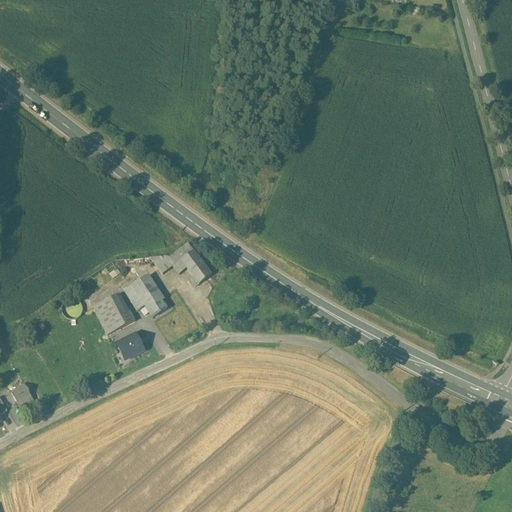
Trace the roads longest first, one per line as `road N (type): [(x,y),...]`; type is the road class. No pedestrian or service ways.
road 1 (primary): [(0,75),(316,306),(511,407)]
road 2 (residential): [(511,410),(491,444),(462,446),(323,344),(235,336),(0,443)]
road 3 (tertiary): [(462,0),(511,188)]
